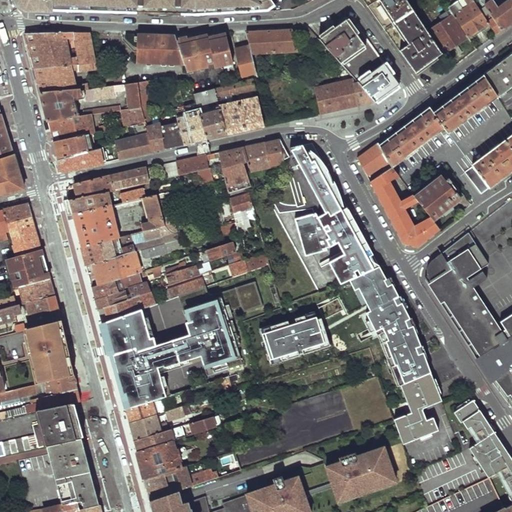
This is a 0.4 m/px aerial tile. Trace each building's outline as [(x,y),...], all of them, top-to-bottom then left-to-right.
[(108,14),(133,14),(179,15),(193,16),(251,12),(268,11),(274,7),(270,0),(16,0),(17,4),(19,5),(27,11),(58,12),(108,14)] [(404,0),(365,0),(416,74),(442,54),(404,0)] [(452,18),(466,39),(481,30),(488,26),(482,19),(478,13),(469,0),(457,0),(457,1),(463,11),(461,13),(455,4),(446,10),(448,12),(452,18)] [(480,0),(477,2),(482,10),(478,13),(482,19),(488,15),(500,33),(511,25),(500,9),(495,11),(487,0),(480,0)] [(511,23),(511,0),(508,0),(510,1),(500,9),(511,25),(511,23)] [(465,40),(450,19),(452,18),(448,12),(437,19),(441,24),(429,32),(444,53),(458,45),(465,40)] [(495,37),(500,33),(488,15),(482,19),(488,26),(495,37)] [(356,23),(348,19),(326,34),(319,39),(330,52),(346,71),(357,83),(374,103),(399,84),(356,23)] [(298,32),(305,44),(317,37),(308,26),(298,32)] [(295,52),(291,29),(269,31),(274,52),(295,52)] [(269,31),(247,32),(251,48),(252,53),(274,52),(269,31)] [(31,50),(35,68),(71,65),(70,58),(66,38),(77,38),(76,32),(64,32),(26,33),(31,50)] [(86,72),(94,69),(88,32),(76,32),(77,38),(79,48),(82,64),(71,65),(35,68),(39,80),(42,91),(85,90),(95,88),(94,85),(87,86),(87,85),(76,86),(74,73),(86,72)] [(199,39),(179,43),(186,65),(188,71),(208,66),(208,62),(215,61),(216,65),(233,61),(226,33),(209,35),(210,45),(202,47),(200,36),(198,36),(199,39)] [(136,34),(136,64),(186,65),(179,43),(177,37),(177,36),(176,34),(136,34)] [(209,35),(200,36),(202,47),(210,45),(209,35)] [(75,49),(76,58),(70,58),(71,65),(82,64),(79,48),(75,49)] [(252,53),(251,48),(237,51),(243,77),(257,74),(252,53)] [(498,97),(499,98),(511,88),(511,51),(488,72),(484,75),(498,97)] [(325,56),(342,75),(346,71),(330,52),(325,56)] [(391,167),(391,168),(443,129),(448,136),(498,97),(484,75),(471,84),(432,114),(428,108),(402,128),(379,146),(385,160),(388,163),(391,167)] [(219,99),(256,90),(253,78),(216,86),(219,99)] [(147,108),(144,89),(153,87),(152,80),(139,82),(143,106),(147,123),(154,151),(160,151),(166,150),(162,126),(161,124),(152,126),(147,108)] [(129,108),(143,106),(139,82),(125,84),(129,108)] [(352,82),(312,91),(319,115),(357,107),(353,84),(352,82)] [(357,107),(374,103),(357,83),(353,84),(357,107)] [(111,93),(115,92),(114,86),(95,88),(85,90),(42,91),(46,106),(49,120),(91,114),(97,113),(119,110),(119,104),(83,110),(83,111),(76,112),(73,102),(73,97),(81,97),(80,95),(84,95),(84,97),(94,96),(94,99),(112,97),(111,93)] [(216,86),(194,92),(199,107),(220,103),(219,99),(216,86)] [(245,132),(264,128),(258,99),(220,106),(221,111),(227,136),(245,132)] [(112,126),(110,127),(110,129),(112,129),(147,123),(143,106),(129,108),(124,109),(127,123),(122,123),(112,125),(112,126)] [(119,110),(97,113),(98,119),(122,115),(121,110),(119,110)] [(217,138),(227,136),(221,111),(201,114),(207,140),(217,138)] [(201,142),(207,140),(201,114),(200,112),(188,116),(189,121),(195,143),(201,142)] [(51,125),(52,131),(93,123),(91,114),(49,120),(51,125)] [(3,115),(0,115),(0,157),(14,153),(9,134),(3,115)] [(190,144),(195,143),(189,121),(179,123),(180,129),(185,145),(190,144)] [(95,132),(93,123),(52,131),(53,136),(55,140),(87,134),(95,132)] [(137,155),(154,151),(147,123),(112,129),(115,138),(136,134),(137,140),(116,144),(120,159),(137,155)] [(170,131),(168,124),(162,126),(166,150),(175,148),(185,145),(180,129),(170,131)] [(99,139),(111,137),(109,130),(98,132),(99,139)] [(57,149),(59,158),(91,151),(87,134),(55,140),(57,149)] [(467,172),(483,195),(503,179),(511,172),(511,138),(502,146),(500,144),(491,151),(492,154),(467,172)] [(265,142),(271,166),(285,162),(284,159),(283,155),(282,149),(279,139),(265,142)] [(248,159),(251,171),(271,166),(265,142),(243,147),(240,148),(244,160),(248,159)] [(328,262),(340,284),(350,279),(376,267),(370,255),(373,253),(312,142),(301,144),(296,145),(297,147),(291,149),(326,212),(318,217),(316,212),(295,217),(304,255),(326,249),(325,247),(329,246),(337,242),(343,254),(328,262)] [(357,158),(366,175),(384,163),(385,165),(388,163),(385,160),(379,146),(377,142),(368,150),(357,158)] [(219,152),(228,191),(251,184),(244,160),(240,148),(228,150),(219,152)] [(0,194),(24,188),(17,162),(14,153),(0,157),(0,194)] [(177,162),(179,175),(201,169),(210,167),(209,160),(215,159),(215,153),(177,162)] [(159,166),(161,179),(179,175),(177,162),(162,165),(159,166)] [(210,167),(212,181),(220,179),(217,166),(210,167)] [(110,177),(112,191),(156,180),(153,170),(154,170),(154,167),(110,177)] [(201,169),(203,183),(212,181),(210,167),(201,169)] [(418,201),(401,213),(396,206),(403,201),(404,203),(408,200),(407,198),(413,194),(412,193),(391,168),(391,167),(369,181),(379,201),(386,212),(402,240),(417,244),(420,243),(420,244),(426,239),(440,229),(434,221),(418,201)] [(68,193),(70,201),(110,191),(112,191),(110,177),(109,175),(100,177),(74,183),(76,191),(68,193)] [(442,175),(414,196),(418,201),(434,221),(460,199),(460,198),(461,197),(457,192),(459,190),(451,181),(448,183),(442,175)] [(120,194),(122,204),(142,199),(144,198),(146,198),(144,189),(120,194)] [(72,209),(74,216),(113,206),(110,191),(70,201),(72,209)] [(239,231),(244,252),(252,249),(250,237),(261,234),(250,193),(230,198),(236,222),(239,231)] [(164,225),(156,195),(146,198),(144,198),(150,222),(148,222),(142,224),(144,231),(164,225)] [(150,222),(144,198),(142,199),(148,222),(150,222)] [(3,211),(6,224),(8,223),(32,216),(30,209),(29,204),(14,208),(3,211)] [(78,232),(82,248),(117,238),(121,237),(113,206),(74,216),(78,232)] [(0,234),(5,232),(9,231),(6,224),(3,211),(0,211),(0,234)] [(37,231),(32,216),(8,223),(10,230),(9,231),(13,243),(12,244),(14,250),(1,254),(3,261),(7,260),(12,258),(11,257),(41,247),(37,231)] [(239,231),(236,222),(221,226),(224,235),(239,231)] [(126,236),(128,243),(144,239),(141,231),(126,236)] [(469,279),(467,277),(489,263),(469,232),(464,235),(466,238),(454,246),(453,244),(441,253),(445,259),(439,263),(436,258),(432,260),(431,261),(429,264),(428,266),(427,267),(427,269),(427,274),(427,276),(428,278),(429,280),(443,302),(441,303),(450,318),(453,316),(456,321),(455,322),(454,323),(474,354),(477,352),(480,358),(486,354),(493,365),(500,375),(495,378),(500,385),(502,383),(511,398),(511,314),(501,322),(505,328),(502,331),(474,287),(469,279)] [(85,257),(87,266),(94,264),(136,251),(143,249),(153,246),(168,242),(166,235),(160,236),(160,238),(120,250),(117,238),(82,248),(85,257)] [(466,238),(464,235),(453,244),(454,246),(466,238)] [(168,242),(153,246),(143,249),(145,256),(149,258),(156,256),(185,247),(182,238),(168,242)] [(206,250),(209,261),(235,252),(231,242),(206,250)] [(7,260),(16,289),(20,288),(51,278),(46,263),(41,247),(11,257),(12,258),(7,260)] [(94,264),(100,284),(141,272),(136,251),(94,264)] [(270,266),(267,253),(246,260),(249,273),(270,266)] [(445,259),(441,253),(436,258),(439,263),(445,259)] [(246,260),(240,262),(229,266),(234,278),(249,273),(246,260)] [(167,272),(167,275),(170,274),(181,270),(180,264),(169,268),(169,272),(167,272)] [(199,273),(210,271),(209,264),(198,266),(199,273)] [(371,309),(367,312),(379,337),(397,383),(431,372),(413,323),(388,276),(383,264),(376,267),(350,279),(363,302),(367,301),(371,309)] [(94,294),(96,300),(126,290),(125,289),(124,286),(127,286),(129,286),(143,281),(141,276),(147,274),(149,278),(162,274),(162,265),(141,272),(100,284),(93,287),(94,294)] [(170,274),(173,285),(199,276),(195,265),(181,270),(170,274)] [(483,270),(469,279),(474,287),(488,278),(483,270)] [(0,311),(19,306),(26,304),(55,295),(52,286),(51,278),(20,288),(24,300),(15,302),(13,298),(0,302),(0,311)] [(163,293),(165,302),(180,296),(207,287),(205,279),(163,293)] [(146,349),(134,312),(102,323),(106,337),(109,350),(118,383),(125,410),(158,399),(167,397),(159,372),(162,371),(204,357),(208,370),(221,366),(223,372),(246,364),(229,312),(244,307),(246,313),(265,306),(256,281),(211,297),(207,287),(180,296),(192,334),(155,346),(146,349)] [(97,305),(99,310),(105,308),(153,291),(152,289),(150,284),(132,289),(132,292),(127,294),(126,290),(96,300),(97,305)] [(102,323),(134,312),(143,309),(155,305),(157,304),(153,291),(105,308),(105,311),(99,313),(100,317),(102,323)] [(26,304),(32,328),(61,320),(58,306),(55,295),(26,304)] [(0,326),(16,322),(15,317),(21,315),(19,306),(0,311),(0,326)] [(146,349),(155,346),(143,309),(134,312),(146,349)] [(324,340),(316,315),(265,333),(273,358),(324,340)] [(35,345),(27,347),(37,385),(75,376),(69,351),(64,329),(65,329),(62,320),(61,320),(32,328),(26,330),(29,340),(33,339),(35,345)] [(29,340),(25,341),(27,347),(35,345),(33,339),(29,340)] [(493,365),(486,354),(480,358),(477,352),(474,354),(487,369),(494,377),(495,378),(500,375),(493,365)] [(0,393),(9,391),(4,371),(0,372),(0,362),(1,362),(0,357),(0,393)] [(221,366),(208,370),(210,376),(223,372),(221,366)] [(170,396),(162,371),(159,372),(167,397),(170,396)] [(411,411),(395,417),(404,441),(420,435),(432,431),(439,428),(434,415),(427,418),(423,407),(442,400),(431,372),(401,382),(411,411)] [(0,393),(0,402),(47,391),(48,396),(78,389),(76,382),(75,376),(37,385),(9,391),(0,393)] [(223,378),(228,392),(234,390),(229,376),(223,378)] [(38,399),(41,410),(73,403),(81,401),(79,394),(78,389),(48,396),(38,399)] [(0,402),(0,407),(31,400),(35,399),(38,399),(48,396),(47,391),(0,402)] [(454,405),(457,409),(470,400),(468,396),(454,405)] [(127,417),(129,424),(157,416),(153,407),(160,404),(158,399),(125,410),(127,417)] [(457,409),(453,411),(460,423),(462,421),(466,419),(480,441),(476,443),(469,448),(488,478),(499,474),(503,473),(511,494),(508,495),(511,503),(511,457),(472,399),(470,400),(457,409)] [(0,457),(47,447),(82,438),(78,421),(75,409),(73,403),(41,410),(38,411),(40,417),(41,422),(33,424),(35,434),(0,441),(0,457)] [(166,413),(168,421),(191,414),(189,405),(166,413)] [(9,410),(10,417),(29,413),(28,406),(9,410)] [(133,441),(161,432),(157,416),(129,424),(131,433),(133,441)] [(135,446),(136,452),(171,441),(184,436),(183,430),(192,427),(194,433),(212,427),(210,416),(161,432),(133,441),(135,446)] [(480,441),(466,419),(462,421),(476,443),(480,441)] [(82,438),(47,447),(47,450),(48,454),(60,505),(78,501),(80,509),(99,505),(91,475),(83,441),(82,438)] [(140,467),(144,481),(181,469),(178,461),(179,458),(177,450),(174,449),(171,441),(136,452),(140,467)] [(250,494),(226,502),(228,507),(214,511),(212,511),(207,496),(184,504),(182,499),(181,496),(180,492),(150,502),(151,505),(152,509),(152,511),(314,511),(308,496),(336,486),(341,501),(399,480),(387,446),(360,456),(358,451),(342,456),(343,461),(329,466),(334,482),(307,491),(301,475),(287,480),(285,475),(276,478),(278,485),(250,494)] [(147,491),(150,502),(180,492),(192,487),(185,467),(181,469),(144,481),(147,491)] [(197,480),(198,485),(215,479),(212,471),(197,475),(198,479),(197,480)] [(503,473),(499,474),(508,495),(511,494),(503,473)] [(420,509),(427,506),(424,495),(416,499),(420,509)] [(102,511),(100,505),(99,505),(80,509),(78,501),(60,505),(30,511),(24,511),(102,511)]
